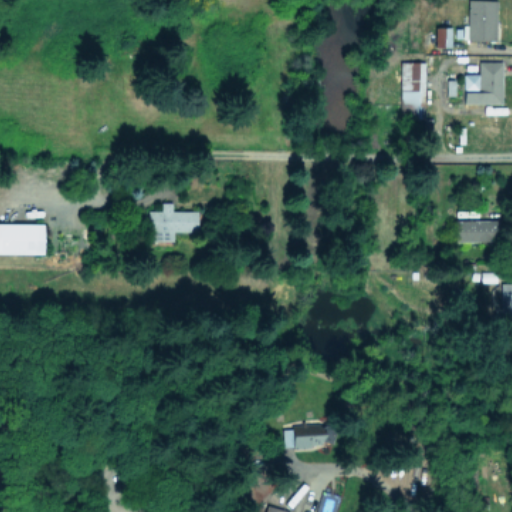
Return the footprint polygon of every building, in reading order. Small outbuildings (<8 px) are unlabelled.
[(495,0),(466,0),(466,40),(494,40),(495,0)] [(433,27),(434,47),(449,46),(449,26),(433,27)] [(423,54),(399,54),(398,118),(422,118),(423,54)] [(500,61),(476,61),(477,73),(461,74),(462,103),(500,103),(500,61)] [(195,210),(169,210),(169,202),(159,202),(159,210),(146,210),(146,243),(171,243),(171,231),(195,231),(195,210)] [(451,220),(452,242),(496,240),(495,219),(451,220)] [(0,252),(41,253),(41,223),(0,222),(0,252)] [(511,314),(511,282),(499,282),(498,315),(511,314)] [(280,426),(281,448),(332,445),(331,423),(280,426)] [(314,511),(333,511),(334,510),(329,509),(333,494),(320,490),(314,511)]
